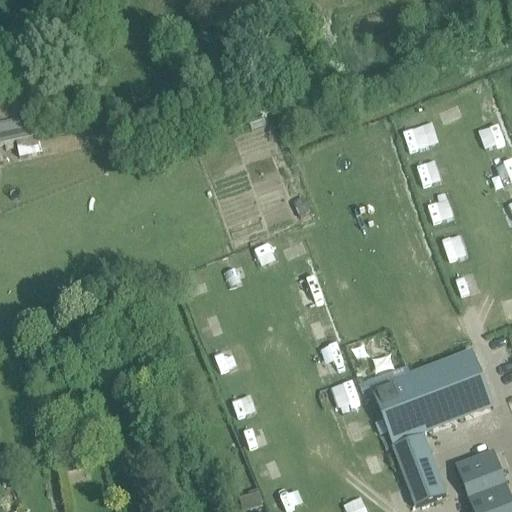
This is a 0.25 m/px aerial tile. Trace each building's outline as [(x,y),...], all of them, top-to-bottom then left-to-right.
[(0,148),(17,145),(37,140),(38,140),(30,103),(0,109),(0,148)] [(40,156),(37,140),(17,145),(20,160),(40,156)] [(310,216),(303,201),(293,206),(300,221),(310,216)] [(58,350),(55,338),(45,341),(47,353),(58,350)] [(89,377),(103,374),(99,362),(86,365),(89,377)] [(422,438),(401,382),(370,393),(399,469),(401,474),(415,511),(430,505),(446,499),(422,438)] [(71,473),(86,469),(83,455),(68,459),(71,473)] [(472,511),(511,511),(511,506),(493,456),(456,469),(472,511)] [(259,496),(239,501),(241,511),(251,511),(262,509),(259,496)]
